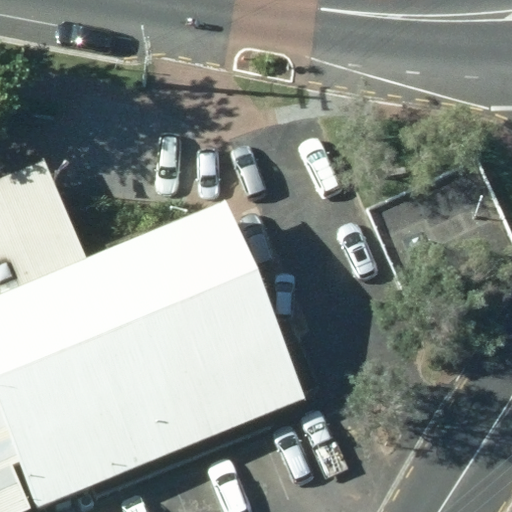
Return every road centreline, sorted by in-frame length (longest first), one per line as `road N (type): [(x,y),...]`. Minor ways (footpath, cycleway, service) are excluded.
road 1 (secondary): [(511,22),(394,20),(244,0)]
road 2 (residential): [(511,403),(444,511)]
